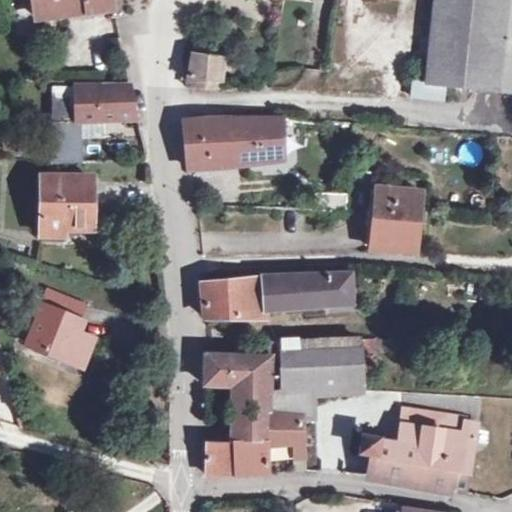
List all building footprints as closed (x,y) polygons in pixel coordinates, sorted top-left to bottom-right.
[(115,0),(37,0),(39,10),(59,7),(60,16),(117,10),(115,0)] [(368,0),(363,69),(354,68),(353,76),(350,76),(348,90),(377,93),(378,77),(402,79),(411,0),(368,0)] [(411,0),(402,79),(463,83),(469,0),(411,0)] [(59,7),(39,10),(40,18),(60,16),(59,7)] [(220,80),(229,81),(232,57),(192,52),(191,55),(188,88),(219,91),(220,80)] [(87,118),(109,119),(144,120),(139,89),(57,88),(56,115),(60,165),(90,164),(88,130),(87,118)] [(87,118),(88,130),(109,131),(109,119),(87,118)] [(292,126),(198,121),(191,121),(195,170),(290,173),(292,126)] [(44,177),(44,241),(61,242),(65,242),(65,231),(96,232),(96,180),(44,177)] [(406,189),(363,190),(366,253),(411,252),(406,189)] [(325,291),(366,294),(364,269),(214,271),(221,302),(283,302),(284,291),(325,291)] [(366,294),(325,291),(331,317),(377,315),(378,296),(366,294)] [(45,297),(34,336),(29,352),(46,357),(45,360),(54,363),(54,360),(86,369),(90,356),(93,344),(77,339),(81,324),(76,322),(80,308),(45,297)] [(273,353),(274,335),(229,335),(230,351),(252,352),(273,353)] [(349,336),(274,335),(273,353),(252,352),(252,383),(252,397),(286,395),(297,394),(341,392),(346,392),(349,336)] [(252,352),(230,351),(194,350),(193,382),(222,383),(252,383),(252,352)] [(252,383),(222,383),(221,409),(252,413),(252,397),(252,383)] [(288,417),(288,419),(297,418),(297,394),(286,395),(288,417)] [(252,397),(252,413),(288,417),(286,395),(252,397)] [(477,482),(478,476),(490,415),(491,408),(429,396),(422,431),(387,424),(383,445),(396,448),(393,467),(477,482)] [(221,443),(252,443),(252,413),(221,409),(221,443)] [(252,413),(252,443),(276,442),(276,458),(291,458),(288,422),(288,419),(288,417),(252,413)] [(490,415),(478,476),(491,479),(503,417),(490,415)] [(252,460),(276,458),(276,442),(252,443),(252,460)] [(191,474),(221,473),(221,443),(192,444),(191,474)] [(252,460),(252,443),(221,443),(221,473),(252,471),(252,460)]
